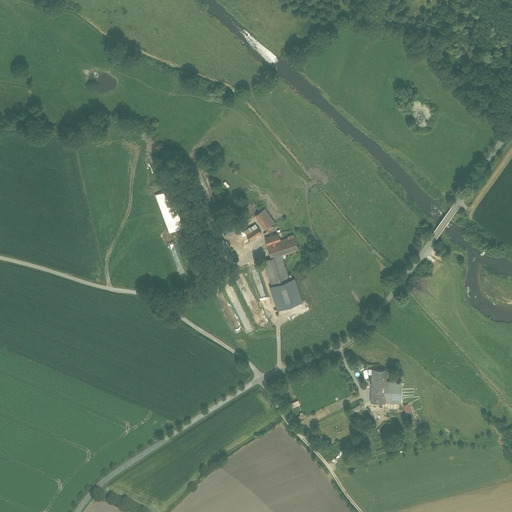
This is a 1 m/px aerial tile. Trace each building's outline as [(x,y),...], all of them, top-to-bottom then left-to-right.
[(170,231),(184,227),(172,189),(157,193),(170,231)] [(255,216),(265,230),(275,223),(265,208),(255,216)] [(255,223),(243,231),(250,241),(262,233),(255,223)] [(228,237),(237,231),(232,224),(223,230),(228,237)] [(278,233),(264,237),(266,245),(280,240),(278,233)] [(280,240),(266,245),(268,251),(270,259),(281,255),(298,250),(295,242),(293,236),(280,240)] [(270,259),(263,261),(271,286),(289,280),(281,255),(270,259)] [(387,369),(371,369),(369,403),(391,404),(400,404),(401,394),(401,383),(386,382),(387,369)] [(290,404),(292,409),(301,405),(299,400),(290,404)] [(354,413),(364,408),(362,404),(352,409),(354,413)] [(408,405),(402,407),(406,415),(411,413),(408,405)]
